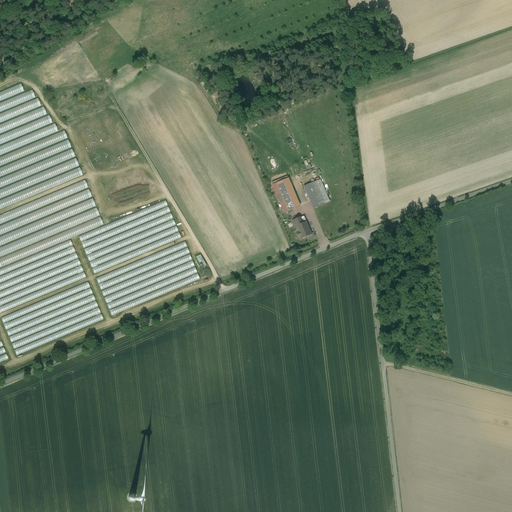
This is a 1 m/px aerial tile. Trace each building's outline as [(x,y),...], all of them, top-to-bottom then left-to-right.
[(93,40),(72,55),(82,68),(92,61),(95,59),(91,54),(104,46),(103,45),(117,37),(112,29),(93,40)] [(131,46),(110,61),(117,71),(139,56),(131,46)] [(92,61),(82,68),(88,78),(99,71),(92,61)] [(0,101),(24,92),(21,84),(0,92),(0,101)] [(0,112),(36,99),(33,91),(0,103),(0,112)] [(0,144),(53,124),(50,116),(0,135),(0,144)] [(65,132),(0,156),(0,165),(68,139),(65,132)] [(0,176),(72,149),(69,141),(0,167),(0,176)] [(0,177),(0,186),(76,158),(73,150),(0,177)] [(0,197),(80,167),(77,159),(0,188),(0,197)] [(81,169),(0,198),(0,208),(84,177),(81,169)] [(274,184),(283,212),(301,206),(291,178),(274,184)] [(320,179),(304,186),(313,209),(330,202),(320,179)] [(0,222),(89,189),(86,181),(0,213),(0,222)] [(93,199),(0,234),(0,243),(96,207),(93,199)] [(80,240),(95,276),(184,239),(169,203),(80,240)] [(302,224),(300,218),(293,221),(295,227),(297,227),(299,232),(298,233),(300,238),(301,237),(302,238),(311,234),(306,223),(306,222),(302,224)] [(0,273),(0,314),(0,315),(89,279),(74,243),(0,273)] [(97,281),(112,317),(201,280),(186,244),(97,281)] [(2,320),(17,356),(106,320),(91,284),(2,320)] [(0,363),(10,359),(0,334),(0,363)]
